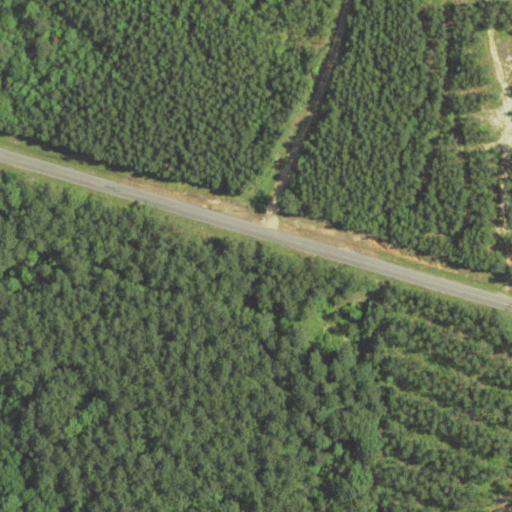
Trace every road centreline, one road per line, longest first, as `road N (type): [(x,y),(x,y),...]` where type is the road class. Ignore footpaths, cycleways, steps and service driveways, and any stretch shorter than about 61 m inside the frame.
road 1 (tertiary): [(511,306),(0,154)]
road 2 (track): [(270,236),(348,0)]
